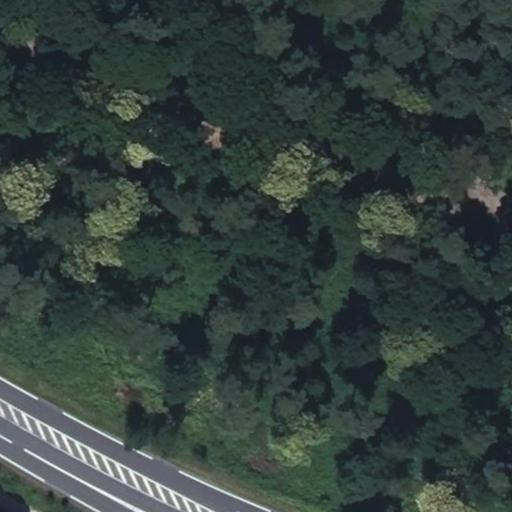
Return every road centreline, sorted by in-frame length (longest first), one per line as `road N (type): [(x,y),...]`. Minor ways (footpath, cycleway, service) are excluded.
road 1 (secondary): [(247,511),(0,389)]
road 2 (secondary): [(0,426),(157,511)]
road 3 (motorway): [(0,441),(116,511)]
